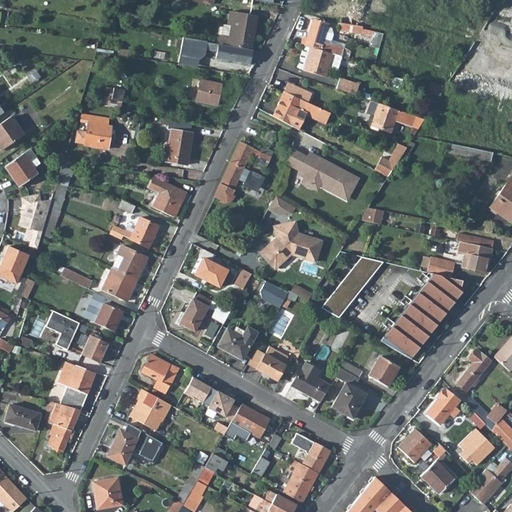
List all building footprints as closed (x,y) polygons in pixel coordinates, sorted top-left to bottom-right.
[(340,19),(339,23),(362,29),(365,30),(366,27),(363,26),(363,24),(357,22),(358,18),(341,15),(343,0),(316,0),(314,14),(340,19)] [(372,10),(383,12),(385,6),(373,4),(372,10)] [(235,27),(237,13),(231,12),(228,26),(235,27)] [(220,45),(232,47),(251,50),(257,16),(237,13),(235,27),(228,26),(223,25),(220,45)] [(313,44),(312,48),(333,54),(342,57),(344,51),(346,52),(347,50),(331,46),(323,43),(328,27),(328,25),(312,20),(305,41),(313,44)] [(362,29),(339,23),(338,30),(361,35),(362,29)] [(328,27),(323,43),(331,46),(334,35),(331,28),(328,27)] [(459,66),(451,77),(506,88),(511,88),(511,47),(501,46),(504,33),(482,29),(466,55),(459,66)] [(253,62),(255,62),(260,53),(209,45),(207,58),(215,60),(214,70),(225,72),(226,69),(227,69),(228,61),(249,64),(250,60),(253,61),(253,62)] [(312,48),(310,48),(304,70),(326,77),(333,54),(312,48)] [(84,53),(82,61),(91,62),(94,54),(84,53)] [(200,80),(196,102),(217,106),(221,84),(200,80)] [(340,80),(337,90),(357,96),(360,86),(340,80)] [(430,82),(427,93),(439,96),(445,87),(430,82)] [(286,83),(283,92),(292,96),(296,87),(286,83)] [(105,85),(102,109),(108,110),(110,98),(112,86),(105,85)] [(112,86),(110,98),(121,100),(123,88),(112,86)] [(292,96),(307,102),(311,93),(296,87),(292,96)] [(292,96),(283,92),(275,110),(293,118),(293,119),(302,122),(305,115),(325,124),(330,113),(316,106),(307,102),(292,96)] [(110,98),(108,110),(119,112),(121,100),(110,98)] [(421,118),(380,103),(371,127),(379,129),(380,127),(392,131),(396,121),(418,129),(424,120),(421,118)] [(293,118),(275,110),(272,116),(298,130),(302,122),(293,119),(293,118)] [(9,116),(0,122),(0,150),(22,134),(9,116)] [(80,116),(79,123),(86,124),(83,147),(108,151),(111,128),(106,127),(107,119),(80,116)] [(187,123),(174,121),(172,130),(171,130),(165,162),(187,166),(192,134),(190,133),(192,124),(187,123)] [(271,129),(268,128),(263,138),(271,143),(277,132),(271,129)] [(254,190),(260,178),(248,172),(247,175),(241,172),(249,154),(256,158),(267,163),(269,158),(252,149),(252,148),(239,142),(221,180),(214,197),(222,200),(228,197),(238,178),(244,181),(242,185),(254,190)] [(383,156),(376,167),(385,172),(390,174),(407,147),(399,144),(388,159),(383,156)] [(448,145),(448,154),(492,158),(493,149),(448,145)] [(292,149),(287,164),(308,175),(307,177),(307,180),(308,183),(310,185),(312,186),(315,187),(318,186),(321,185),(322,183),(349,197),(359,178),(317,157),(315,161),(292,149)] [(20,156),(2,170),(17,189),(35,175),(20,156)] [(264,170),(267,163),(256,158),(253,165),(264,170)] [(55,184),(55,186),(66,188),(74,164),(62,162),(60,166),(57,179),(55,184)] [(511,174),(489,208),(511,223),(511,174)] [(154,179),(149,189),(159,194),(152,208),(174,218),(186,194),(154,179)] [(27,247),(37,250),(51,199),(40,201),(40,195),(20,198),(22,204),(18,216),(20,216),(17,227),(32,231),(27,247)] [(277,196),(268,210),(278,216),(293,213),(296,208),(277,196)] [(383,211),(367,208),(360,219),(381,224),(383,211)] [(230,224),(232,226),(234,227),(236,228),(238,228),(241,227),(242,225),(244,222),(244,219),(244,217),(243,215),(241,214),(239,212),(235,212),(233,212),(231,214),(229,216),(228,218),(228,221),(229,223),(230,224)] [(114,227),(110,235),(121,240),(123,237),(148,249),(158,227),(139,218),(132,234),(125,231),(124,232),(114,227)] [(276,239),(260,253),(275,270),(292,255),(314,263),(322,242),(298,234),(296,226),(293,226),(292,223),(277,226),(278,230),(274,231),(276,239)] [(458,233),(457,241),(460,242),(492,248),(494,241),(458,233)] [(460,242),(458,252),(465,253),(462,267),(486,272),(492,248),(460,242)] [(7,248),(0,263),(0,277),(15,284),(27,256),(7,248)] [(124,259),(118,272),(137,280),(146,260),(121,248),(117,255),(124,259)] [(215,256),(201,250),(198,257),(202,259),(194,275),(218,287),(227,272),(211,263),(215,256)] [(339,318),(382,262),(361,256),(321,309),(325,311),(331,314),(339,318)] [(450,278),(451,278),(454,262),(430,257),(426,272),(430,273),(450,278)] [(66,264),(60,277),(88,290),(94,277),(66,264)] [(118,272),(112,269),(102,290),(127,302),(137,280),(118,272)] [(245,272),(237,287),(243,290),(252,275),(245,272)] [(429,284),(383,343),(394,350),(410,359),(461,292),(459,290),(462,281),(451,278),(430,273),(427,272),(425,276),(427,277),(425,280),(429,284)] [(28,279),(21,296),(27,299),(34,282),(28,279)] [(271,304),(280,309),(285,299),(288,294),(279,289),(271,304)] [(288,294),(285,299),(294,304),(298,297),(289,292),(288,294)] [(93,294),(83,317),(113,332),(122,313),(109,307),(111,301),(93,294)] [(192,300),(179,323),(194,332),(207,308),(192,300)] [(218,306),(215,311),(227,318),(230,313),(218,306)] [(325,311),(317,325),(323,328),(331,314),(325,311)] [(79,324),(53,312),(46,327),(61,334),(56,345),(67,350),(68,349),(79,324)] [(0,313),(0,328),(2,330),(9,318),(0,313)] [(226,330),(216,347),(242,361),(258,332),(246,326),(241,337),(226,330)] [(90,336),(81,355),(99,363),(107,344),(90,336)] [(511,337),(494,357),(510,371),(511,369),(511,337)] [(0,338),(0,339),(0,348),(9,353),(13,345),(0,338)] [(257,369),(257,370),(277,381),(289,360),(287,356),(279,351),(275,352),(276,350),(270,346),(265,354),(257,369)] [(473,362),(456,384),(466,392),(490,361),(476,349),(468,359),(473,362)] [(257,369),(265,354),(257,350),(249,364),(257,369)] [(150,355),(141,371),(158,381),(155,388),(166,393),(178,370),(150,355)] [(381,357),(370,376),(388,386),(399,367),(381,357)] [(344,361),(341,368),(359,378),(363,372),(344,361)] [(66,362),(58,382),(67,386),(64,394),(60,404),(63,405),(77,409),(80,410),(82,405),(84,402),(95,374),(66,362)] [(291,386),(322,403),(326,395),(331,386),(316,378),(320,371),(306,363),(302,370),(301,369),(291,386)] [(341,368),(336,376),(347,382),(332,407),(352,418),(366,394),(355,387),(359,378),(341,368)] [(192,377),(183,393),(201,403),(209,388),(192,377)] [(438,398),(427,413),(436,421),(440,424),(448,414),(453,418),(458,411),(454,407),(460,400),(444,389),(437,398),(438,398)] [(170,406),(142,390),(128,418),(155,432),(170,406)] [(217,392),(208,409),(225,418),(233,401),(217,392)] [(476,403),(470,409),(474,413),(479,418),(485,412),(476,403)] [(242,404),(228,428),(247,438),(250,432),(260,438),(270,420),(242,404)] [(487,416),(497,424),(502,418),(505,413),(507,411),(497,404),(487,416)] [(9,405),(4,421),(28,429),(35,431),(40,415),(9,405)] [(77,409),(63,405),(60,411),(50,434),(52,435),(48,445),(63,451),(79,413),(87,416),(88,413),(80,410),(77,409)] [(80,410),(88,413),(91,414),(93,410),(82,405),(80,410)] [(479,418),(474,413),(469,419),(477,426),(482,421),(479,418)] [(494,428),(492,430),(506,444),(511,450),(511,428),(502,418),(497,424),(494,428)] [(218,423),(214,430),(224,435),(228,428),(218,423)] [(416,429),(399,447),(414,462),(431,445),(416,429)] [(119,430),(107,457),(125,465),(138,438),(119,430)] [(154,460),(163,441),(148,434),(139,453),(154,460)] [(224,435),(213,453),(216,456),(228,437),(224,435)] [(444,436),(437,443),(439,445),(445,451),(449,455),(456,448),(444,436)] [(311,451),(303,465),(319,474),(331,452),(306,439),(302,446),(311,451)] [(439,445),(429,455),(435,461),(445,451),(439,445)] [(213,453),(204,467),(214,473),(216,469),(222,472),(228,462),(216,456),(213,453)] [(263,475),(270,461),(262,456),(254,471),(263,475)] [(472,495),(482,504),(495,490),(500,483),(498,481),(511,465),(511,464),(504,457),(490,473),(485,468),(474,482),(467,490),(472,495)] [(294,474),(283,493),(302,504),(319,474),(303,465),(293,460),(288,470),(294,474)] [(435,461),(418,478),(429,489),(431,487),(438,494),(453,479),(435,461)] [(198,464),(187,483),(193,487),(197,480),(204,467),(198,464)] [(204,467),(197,480),(205,485),(206,486),(214,473),(204,467)] [(368,474),(355,490),(366,499),(373,492),(376,495),(379,493),(394,507),(401,500),(386,486),(381,481),(370,472),(368,474)] [(0,478),(0,502),(9,511),(13,511),(27,499),(4,475),(0,478)] [(118,479),(92,483),(94,493),(96,492),(100,509),(122,505),(118,479)] [(193,487),(191,490),(199,495),(205,485),(197,480),(193,487)] [(264,494),(261,499),(266,501),(285,511),(293,511),(297,506),(270,492),(268,497),(264,494)] [(188,495),(182,505),(190,509),(196,500),(188,495)] [(413,511),(401,500),(394,507),(392,509),(393,511),(413,511)] [(285,511),(266,501),(263,506),(262,505),(259,511),(262,511),(285,511)] [(491,511),(489,511),(511,511),(511,501),(501,511),(497,511),(494,509),(491,511)]
